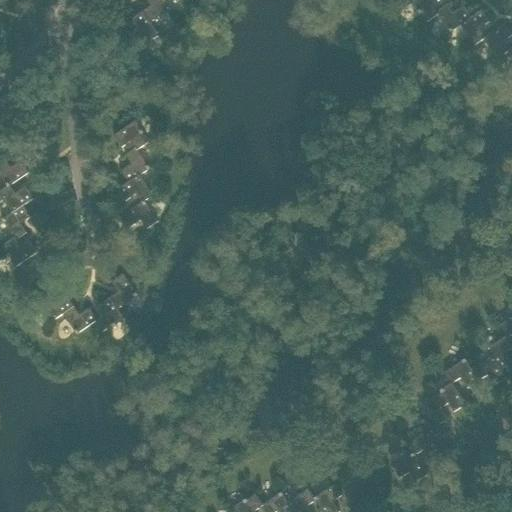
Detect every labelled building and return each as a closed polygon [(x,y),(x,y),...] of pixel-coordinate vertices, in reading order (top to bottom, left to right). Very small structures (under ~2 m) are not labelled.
[(145,0),(150,7),(142,12),(150,24),(169,11),(164,3),(161,0),(145,0)] [(425,24),(437,16),(435,14),(437,13),(432,6),(441,0),(440,0),(416,0),(410,4),(425,24)] [(450,34),(460,26),(471,18),(463,7),(453,14),(447,5),(437,13),(435,14),(437,16),(450,34)] [(476,48),(481,43),(480,41),(485,38),(480,30),(490,23),(481,11),(471,18),(460,26),(476,48)] [(150,24),(142,12),(130,20),(136,29),(127,35),(134,47),(156,33),(150,24)] [(495,61),(507,52),(508,51),(502,43),(511,36),(511,35),(504,24),(485,38),(480,41),(481,43),(495,61)] [(130,143),(135,149),(137,152),(147,145),(141,136),(143,134),(135,123),(113,138),(121,149),(130,143)] [(120,172),(127,183),(138,176),(139,177),(149,170),(137,152),(135,149),(124,157),(130,165),(120,172)] [(0,162),(0,178),(6,188),(10,185),(10,186),(29,174),(21,162),(11,168),(5,159),(0,162)] [(135,195),(141,203),(142,205),(145,204),(153,198),(139,177),(138,176),(127,183),(117,190),(125,202),(135,195)] [(0,191),(0,196),(11,214),(12,215),(24,207),(34,201),(27,189),(17,195),(10,186),(10,185),(6,188),(0,191)] [(142,205),(141,203),(122,217),(129,228),(141,221),(147,230),(158,222),(145,204),(142,205)] [(1,221),(13,239),(15,242),(16,241),(27,234),(21,225),(31,219),(24,207),(12,215),(11,214),(1,221)] [(15,242),(13,239),(2,246),(16,267),(36,254),(29,242),(20,247),(16,241),(15,242)] [(117,293),(109,298),(117,310),(137,297),(122,275),(110,283),(117,293)] [(51,323),(63,315),(74,308),(65,296),(56,302),(50,294),(38,302),(51,323)] [(103,316),(97,320),(94,322),(95,323),(102,334),(123,319),(117,310),(109,298),(97,307),(103,316)] [(74,308),(63,315),(76,335),(95,323),(94,322),(97,320),(90,309),(79,316),(74,308)] [(511,319),(499,327),(506,337),(511,346),(511,319)] [(486,350),(491,358),(500,372),(501,371),(511,363),(511,362),(506,353),(511,348),(511,346),(506,337),(486,350)] [(491,358),(472,370),(479,381),(487,376),(494,386),(506,378),(501,371),(500,372),(491,358)] [(438,410),(441,408),(448,404),(454,413),(466,405),(452,384),(460,379),(467,389),(479,381),(472,370),(471,370),(464,360),(443,374),(450,385),(439,392),(440,393),(431,399),(438,410)] [(420,422),(426,433),(428,432),(435,443),(446,435),(439,425),(448,419),(441,408),(438,410),(420,422)] [(406,446),(412,456),(414,455),(415,456),(423,451),(430,461),(442,453),(435,443),(428,432),(426,433),(406,446)] [(414,455),(412,456),(393,469),(400,479),(409,473),(415,483),(428,476),(415,456),(414,455)] [(314,499),(315,502),(322,511),(339,511),(333,502),(342,496),(334,485),(314,499)] [(287,504),(292,511),(310,511),(307,507),(315,502),(314,499),(307,490),(287,504)] [(281,494),(262,507),(261,508),(263,511),(292,511),(287,504),(281,494)] [(234,509),(235,511),(254,511),(261,508),(262,507),(254,496),(234,509)]
